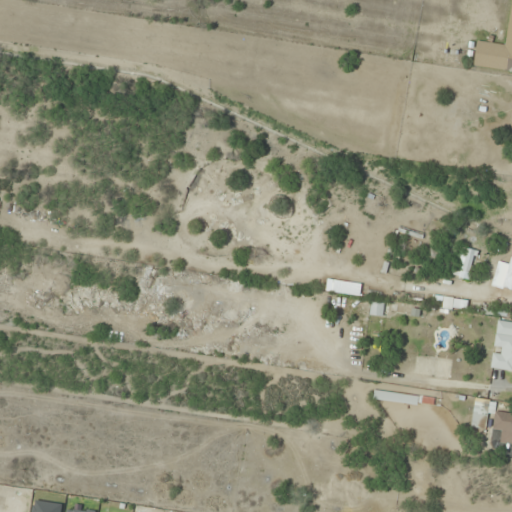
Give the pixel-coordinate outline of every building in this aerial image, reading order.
[(511,0),(506,45),(478,41),(474,67),(511,72),(511,0)] [(432,308),(452,310),(453,298),(433,296),(432,308)] [(384,317),(384,302),(371,302),(370,316),(384,317)] [(511,370),(511,336),(496,334),(491,367),(511,370)] [(492,406),(482,400),(469,421),(480,428),(492,406)] [(511,413),(496,411),(493,430),(502,431),(500,442),(511,444),(511,413)]
